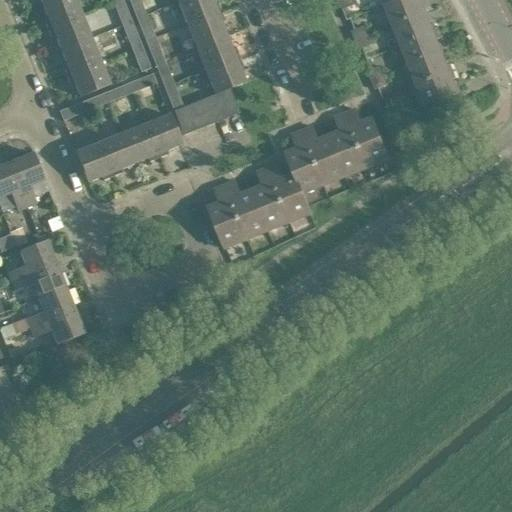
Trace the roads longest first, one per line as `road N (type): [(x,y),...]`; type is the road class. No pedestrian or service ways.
road 1 (tertiary): [(0,509),(511,133)]
road 2 (residential): [(79,221),(175,184),(205,261),(110,301)]
road 3 (residential): [(79,221),(35,109)]
